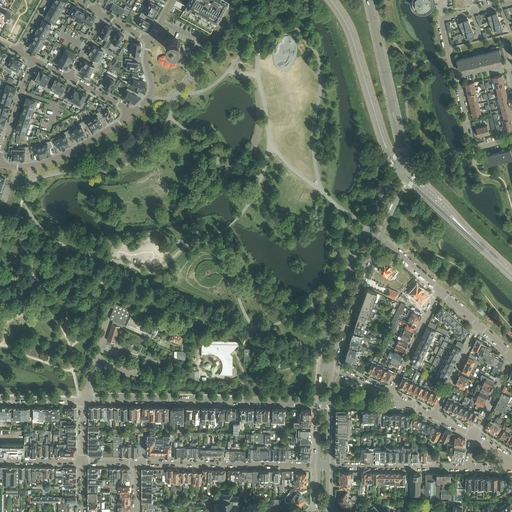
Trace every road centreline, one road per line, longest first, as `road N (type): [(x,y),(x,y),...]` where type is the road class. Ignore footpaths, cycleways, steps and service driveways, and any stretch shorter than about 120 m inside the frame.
road 1 (residential): [(82,399),(319,402)]
road 2 (residential): [(318,465),(135,463)]
road 3 (tertiary): [(369,0),(402,150)]
road 4 (secondary): [(330,0),(348,26),(381,136)]
road 5 (residential): [(132,113),(43,163),(0,164)]
road 6 (tertiary): [(368,231),(322,367)]
road 7 (residential): [(327,465),(468,467)]
road 8 (tertiary): [(331,368),(375,235)]
